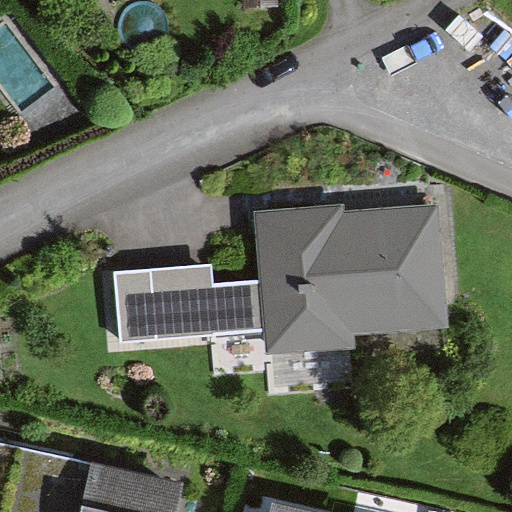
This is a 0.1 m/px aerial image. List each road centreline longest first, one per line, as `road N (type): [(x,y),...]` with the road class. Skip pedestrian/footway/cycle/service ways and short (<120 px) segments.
road 1 (residential): [(282,83),(0,219)]
road 2 (residential): [(511,181),(282,83)]
road 3 (residential): [(450,0),(282,83)]
